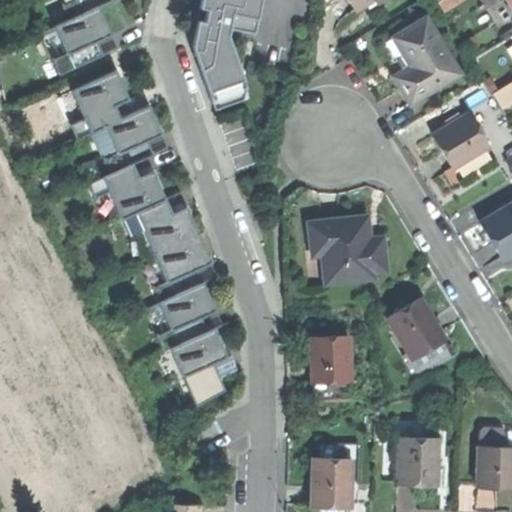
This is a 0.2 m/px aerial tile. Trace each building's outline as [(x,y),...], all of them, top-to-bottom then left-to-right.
[(75,0),(61,7),(67,20),(53,27),(65,54),(51,61),(58,76),(117,51),(116,49),(102,55),(97,42),(125,30),(113,3),(118,0),(113,0),(112,1),(111,0),(75,0)] [(192,47),(212,100),(247,89),(229,35),(231,30),(256,34),(262,0),(202,0),(200,9),(208,10),(206,23),(202,44),(194,46),(192,47)] [(349,0),(350,0),(356,10),(372,0),(378,0),(380,2),(383,0),(349,0)] [(442,0),(439,2),(446,13),(465,0),(442,0)] [(508,16),(511,12),(511,9),(506,0),(505,0),(500,3),(508,16)] [(394,76),(410,105),(461,75),(427,16),(393,36),(404,55),(411,67),(405,70),(394,76)] [(202,44),(206,23),(198,22),(194,46),(202,44)] [(401,64),(405,70),(411,67),(404,55),(398,59),(401,64)] [(116,71),(71,92),(84,120),(69,124),(76,141),(104,128),(116,154),(102,161),(107,175),(87,184),(95,200),(108,194),(129,236),(143,230),(166,283),(151,289),(171,331),(155,336),(163,353),(169,350),(189,392),(202,386),(208,399),(224,391),(212,365),(227,358),(214,329),(207,332),(201,319),(216,312),(197,271),(211,264),(186,207),(172,214),(153,172),(138,177),(133,165),(154,156),(148,142),(162,136),(149,106),(119,119),(115,107),(129,101),(116,71)] [(511,80),(495,91),(504,106),(511,100),(511,80)] [(440,153),(449,168),(486,145),(466,114),(430,136),(440,153)] [(243,115),(226,122),(243,168),(260,162),(243,115)] [(494,242),(504,259),(511,253),(511,204),(482,222),(494,242)] [(321,254),(326,285),(375,278),(374,271),(388,269),(384,245),(370,247),(369,239),(365,214),(306,222),(309,242),(319,240),(321,254)] [(376,238),(369,239),(370,247),(384,245),(383,236),(376,238)] [(311,256),(321,254),(319,240),(309,242),(311,256)] [(385,317),(406,354),(409,353),(441,335),(430,316),(420,297),(385,317)] [(449,349),(441,335),(409,353),(417,367),(449,349)] [(348,336),(310,338),(311,362),(312,383),(350,381),(348,336)] [(350,397),(350,381),(312,383),(313,398),(350,397)] [(478,428),(478,446),(505,447),(505,428),(478,428)] [(399,437),(398,484),(416,484),(436,485),(436,437),(399,437)] [(320,443),(319,458),(350,458),(350,483),(357,484),(358,443),(320,443)] [(477,487),(511,487),(511,446),(505,447),(478,446),(477,487)] [(312,457),(311,507),(326,508),(349,508),(350,483),(350,458),(319,458),(312,457)]
